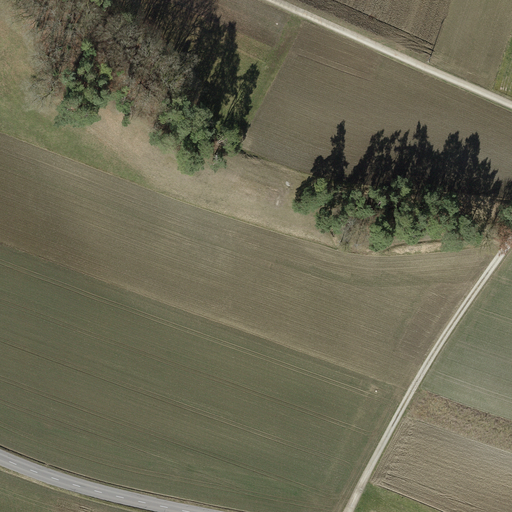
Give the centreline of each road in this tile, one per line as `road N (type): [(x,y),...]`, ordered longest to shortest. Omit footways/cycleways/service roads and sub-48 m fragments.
road 1 (track): [(350,511),(438,345),(511,239)]
road 2 (track): [(511,105),(272,0)]
road 3 (tertiary): [(185,511),(0,455)]
